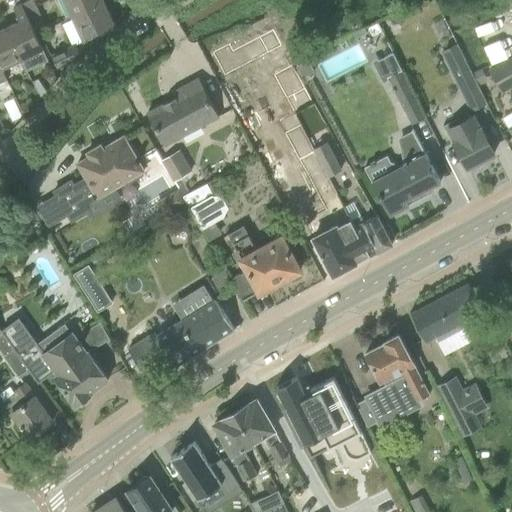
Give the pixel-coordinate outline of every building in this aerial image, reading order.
[(25,12),(36,7),(32,0),(29,0),(21,4),(25,12)] [(63,0),(72,18),(105,3),(103,0),(63,0)] [(72,46),(51,56),(57,68),(83,56),(88,41),(87,39),(115,26),(105,3),(72,18),(73,19),(83,41),(72,46)] [(30,22),(25,12),(21,4),(13,8),(19,21),(7,27),(22,60),(43,50),(30,22)] [(30,22),(41,17),(36,7),(25,12),(30,22)] [(7,27),(0,29),(0,67),(1,70),(22,60),(7,27)] [(212,53),(224,76),(267,53),(259,37),(232,51),(228,44),(212,53)] [(486,103),(471,73),(457,44),(442,52),(471,111),(486,103)] [(378,60),(375,62),(384,79),(387,78),(402,70),(393,52),(378,60)] [(511,56),(488,70),(501,94),(511,87),(511,56)] [(307,61),(297,66),(303,77),(313,71),(307,61)] [(218,118),(207,96),(197,78),(172,92),(175,97),(147,112),(166,146),(218,118)] [(40,82),(33,85),(40,100),(45,94),(47,91),(40,82)] [(411,125),(426,117),(415,96),(400,103),(411,125)] [(511,112),(501,119),(507,128),(511,136),(511,112)] [(459,118),(442,126),(451,143),(453,142),(458,150),(467,168),(468,167),(470,171),(482,164),(480,161),(494,154),(485,136),(480,126),(474,115),(461,122),(459,118)] [(440,182),(431,164),(413,131),(398,138),(403,162),(371,180),(389,215),(408,205),(407,203),(424,194),(422,191),(440,182)] [(141,172),(144,171),(123,136),(102,148),(100,145),(87,153),(89,156),(77,163),(86,178),(73,185),(71,181),(54,191),(72,221),(88,211),(83,202),(92,197),(93,199),(97,197),(97,198),(124,182),(125,184),(142,174),(141,172)] [(326,143),(314,149),(328,177),(341,171),(326,143)] [(192,171),(179,149),(161,160),(174,182),(192,171)] [(315,152),(299,160),(324,208),(303,220),(333,275),(369,256),(343,207),(315,152)] [(190,192),(183,196),(186,202),(187,202),(202,229),(209,225),(214,222),(223,217),(228,208),(222,196),(213,194),(206,184),(190,192)] [(186,202),(183,196),(178,188),(154,202),(163,217),(186,202)] [(353,202),(343,207),(369,256),(392,244),(376,215),(363,222),(353,202)] [(280,234),(255,248),(242,226),(228,234),(240,256),(237,257),(245,271),(232,278),(244,299),(299,269),(280,234)] [(87,265),(73,274),(97,312),(111,303),(87,265)] [(484,313),(477,301),(468,283),(410,313),(426,342),(484,313)] [(234,329),(215,299),(215,298),(156,335),(154,331),(153,332),(149,326),(142,331),(146,336),(128,347),(145,374),(170,359),(174,366),(234,329)] [(44,353),(37,344),(18,319),(2,330),(8,339),(15,347),(30,370),(38,382),(55,370),(58,374),(54,376),(75,405),(76,404),(77,405),(82,405),(89,401),(90,396),(89,395),(90,394),(89,393),(108,379),(88,352),(86,353),(71,333),(44,353)] [(429,395),(407,352),(398,334),(384,341),(385,343),(365,353),(381,383),(384,381),(385,384),(364,396),(365,399),(356,404),(368,427),(377,422),(380,428),(423,406),(420,400),(429,395)] [(8,339),(0,344),(0,348),(4,355),(15,347),(8,339)] [(20,377),(30,370),(15,347),(4,355),(20,377)] [(278,386),(276,387),(280,397),(281,397),(282,398),(283,400),(282,400),(283,403),(284,403),(286,406),(282,408),(294,431),(300,443),(301,446),(304,445),(305,446),(308,452),(309,452),(310,453),(311,455),(319,451),(323,449),(323,450),(328,448),(329,449),(332,447),(332,446),(332,445),(339,442),(340,442),(345,451),(348,455),(352,457),(356,458),(360,456),(361,456),(364,455),(371,452),(333,377),(307,390),(305,392),(302,387),(297,376),(294,378),(278,386)] [(475,383),(462,389),(456,376),(436,386),(462,438),(482,428),(476,415),(488,409),(475,383)] [(52,421),(41,405),(25,383),(12,392),(13,394),(3,401),(30,438),(52,421)] [(275,431),(267,417),(257,400),(250,403),(249,403),(248,403),(235,411),(253,442),(255,444),(264,439),(269,447),(267,448),(276,462),(277,461),(281,468),(292,462),(288,456),(275,431)] [(253,442),(235,411),(221,419),(220,420),(221,421),(214,425),(224,442),(244,481),(256,474),(248,460),(250,459),(245,450),(255,444),(253,442)] [(194,442),(170,457),(197,499),(198,499),(201,497),(219,485),(221,484),(223,487),(227,494),(236,488),(239,486),(221,459),(210,466),(194,442)] [(136,511),(177,511),(174,507),(172,509),(150,475),(148,477),(144,476),(137,481),(136,484),(127,490),(140,510),(136,511)] [(124,511),(115,498),(93,511),(124,511)] [(288,511),(284,503),(266,511),(288,511)]
